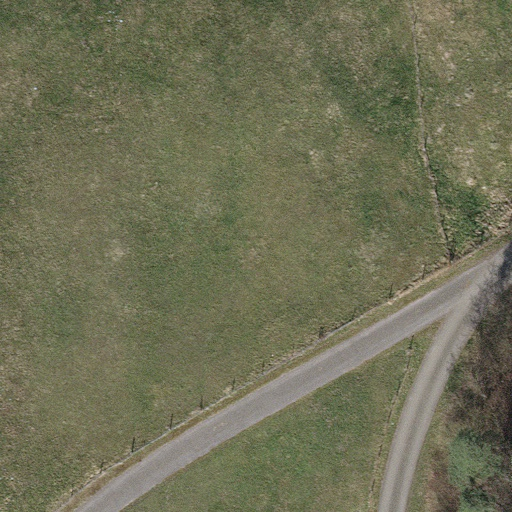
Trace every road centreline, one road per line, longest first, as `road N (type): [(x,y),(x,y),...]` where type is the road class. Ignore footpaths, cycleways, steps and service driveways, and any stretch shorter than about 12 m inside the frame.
road 1 (track): [(94,511),(200,436),(495,273)]
road 2 (residential): [(392,511),(427,391),(461,323),(511,257)]
